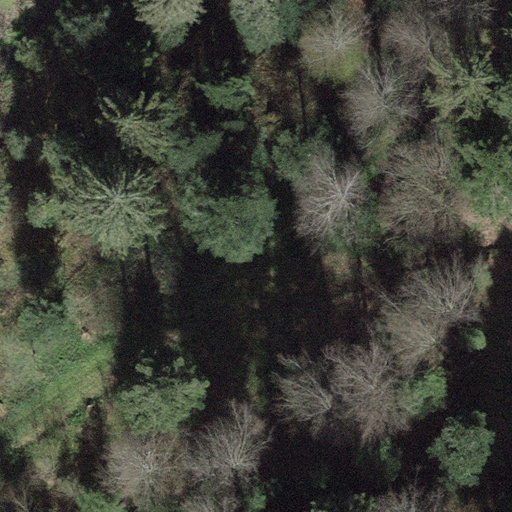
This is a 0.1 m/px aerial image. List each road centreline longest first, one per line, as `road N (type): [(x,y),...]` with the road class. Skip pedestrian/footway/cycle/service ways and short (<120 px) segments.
road 1 (track): [(0,446),(67,390),(283,278),(415,236),(511,221)]
road 2 (track): [(189,325),(314,220),(511,32)]
